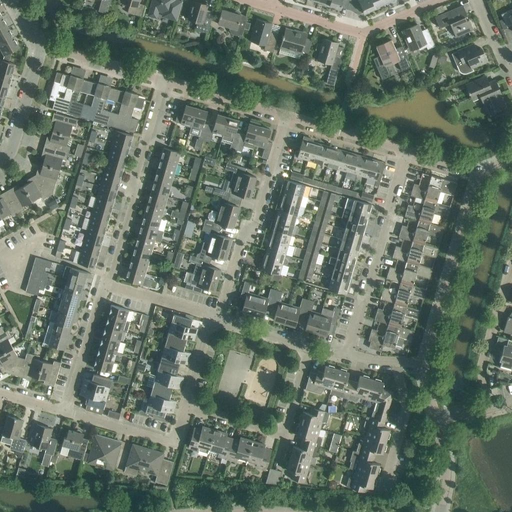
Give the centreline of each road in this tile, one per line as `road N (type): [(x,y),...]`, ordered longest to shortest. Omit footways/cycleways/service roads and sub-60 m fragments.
road 1 (residential): [(349,355),(408,153)]
road 2 (residential): [(217,313),(286,118)]
road 3 (residential): [(109,280),(164,84)]
road 4 (residential): [(425,363),(480,173)]
road 5 (residential): [(183,405),(283,435),(311,347)]
road 6 (residential): [(435,0),(366,28),(275,4)]
road 7 (residential): [(183,405),(181,442),(66,413)]
road 8 (residential): [(493,407),(481,370),(511,264)]
road 9 (residential): [(66,413),(109,280)]
road 10 (residential): [(398,362),(403,408),(382,491)]
road 11 (residential): [(164,84),(41,46)]
road 12 (residential): [(408,153),(286,118)]
road 13 (residential): [(286,118),(164,84)]
road 14 (residential): [(0,160),(13,144),(41,46)]
